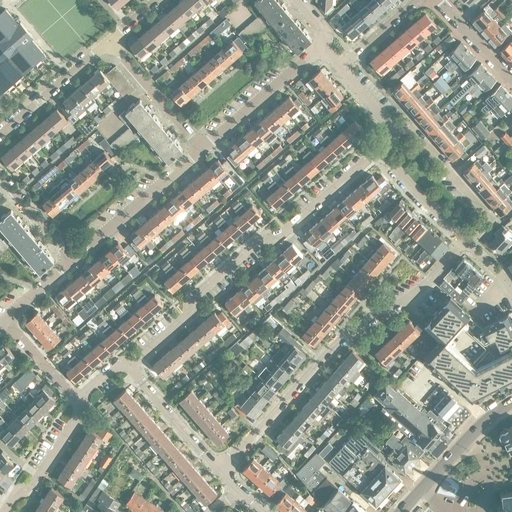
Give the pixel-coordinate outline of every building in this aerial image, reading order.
[(185,0),(183,0),(176,6),(186,18),(195,10),(185,0)] [(185,0),(195,10),(204,2),(207,5),(210,2),(207,0),(185,0)] [(255,0),(254,1),(297,51),(311,39),(303,29),(305,27),(301,22),(299,24),(281,4),(283,2),(281,0),(255,0)] [(332,0),(315,0),(316,1),(328,14),(334,8),(332,6),(332,0)] [(380,0),(372,0),(368,4),(378,15),(387,7),(380,0)] [(368,4),(360,11),(369,22),(378,15),(368,4)] [(176,6),(167,14),(177,26),(186,18),(176,6)] [(218,12),(223,17),(230,11),(225,6),(218,12)] [(472,21),(480,30),(502,10),(499,6),(489,15),(485,10),(472,21)] [(344,10),(342,8),(338,13),(347,22),(342,26),(352,38),(360,30),(350,19),(344,12),(344,13),(343,11),(344,10)] [(5,9),(0,13),(0,91),(44,54),(30,38),(32,36),(20,22),(18,24),(5,9)] [(480,30),(488,39),(501,27),(496,22),(501,18),(501,19),(506,14),(502,10),(480,30)] [(360,11),(350,19),(360,30),(369,22),(360,11)] [(425,13),(416,21),(427,33),(436,25),(425,13)] [(167,14),(158,22),(168,34),(177,26),(167,14)] [(258,17),(253,22),(260,31),(265,26),(258,17)] [(210,18),(205,22),(208,26),(213,21),(210,18)] [(215,37),(230,24),(231,23),(226,18),(210,32),(211,33),(214,37),(215,37)] [(416,21),(407,29),(417,41),(427,33),(416,21)] [(158,22),(149,30),(158,42),(168,34),(158,22)] [(205,22),(196,30),(199,33),(208,26),(205,22)] [(253,22),(248,26),(256,35),(260,31),(253,22)] [(504,24),(501,27),(488,39),(495,46),(508,35),(507,34),(511,31),(504,24)] [(248,26),(244,30),(251,39),(256,35),(248,26)] [(407,29),(398,37),(409,49),(417,41),(407,29)] [(149,30),(140,38),(149,49),(158,42),(149,30)] [(199,33),(196,30),(187,38),(190,41),(199,33)] [(239,34),(239,35),(246,43),(251,39),(244,30),(239,34)] [(214,37),(211,33),(206,37),(205,37),(202,40),(205,44),(209,41),(214,37)] [(441,43),(436,47),(441,53),(446,48),(455,40),(450,35),(441,43)] [(246,47),(237,36),(224,48),(234,59),(242,52),(241,51),(246,47)] [(433,40),(437,44),(441,40),(438,36),(433,40)] [(398,37),(389,45),(399,57),(409,49),(398,37)] [(149,49),(140,38),(130,46),(140,58),(149,49)] [(197,52),(205,44),(202,40),(193,48),(194,48),(195,50),(194,50),(196,52),(197,51),(197,52)] [(445,66),(448,69),(468,50),(461,42),(449,52),(454,57),(445,66)] [(500,52),(507,59),(511,54),(511,42),(500,52)] [(389,45),(380,53),(391,64),(399,57),(389,45)] [(193,48),(188,53),(191,56),(197,52),(197,51),(196,52),(194,50),(195,50),(194,48),(193,48)] [(224,48),(215,55),(225,67),(234,59),(224,48)] [(468,50),(448,69),(451,72),(460,64),(464,68),(476,57),(468,50)] [(391,64),(380,53),(371,61),(381,73),(391,64)] [(215,55),(206,63),(216,74),(225,67),(215,55)] [(160,61),(163,65),(168,61),(164,57),(160,61)] [(179,67),(185,62),(181,58),(176,63),(179,67)] [(174,71),(179,67),(176,63),(170,68),(174,71)] [(206,63),(198,70),(207,82),(216,74),(206,63)] [(489,71),(481,63),(466,77),(470,82),(457,94),(461,97),(468,90),(489,71)] [(150,69),(154,73),(159,69),(155,64),(150,69)] [(115,66),(105,75),(109,80),(120,70),(115,66)] [(105,93),(114,86),(113,84),(110,81),(109,80),(105,75),(100,69),(91,77),(101,89),(105,93)] [(309,79),(316,88),(328,78),(320,69),(309,79)] [(124,75),(120,70),(109,80),(110,81),(113,84),(124,75)] [(162,75),(165,79),(170,74),(167,70),(162,75)] [(198,70),(189,78),(199,89),(207,82),(198,70)] [(489,71),(468,90),(471,94),(475,91),(479,95),(496,79),(489,71)] [(392,90),(400,99),(418,83),(408,72),(400,79),(403,82),(392,90)] [(124,75),(113,84),(114,86),(117,89),(128,80),(124,75)] [(433,82),(443,93),(450,87),(440,76),(433,82)] [(91,77),(82,85),(92,97),(101,89),(91,77)] [(189,78),(180,85),(190,97),(199,89),(189,78)] [(316,88),(324,97),(336,87),(328,78),(316,88)] [(128,80),(117,89),(121,93),(131,84),(128,80)] [(400,99),(408,108),(421,96),(418,98),(414,93),(421,86),(418,83),(400,99)] [(131,84),(121,93),(125,98),(135,88),(131,84)] [(489,102),(482,109),(486,114),(490,110),(509,92),(501,84),(485,99),(489,102)] [(82,85),(73,93),(82,105),(92,97),(82,85)] [(190,97),(180,85),(171,93),(181,105),(190,97)] [(336,87),(324,97),(321,100),(332,113),(342,104),(339,100),(344,96),(336,87)] [(298,94),(303,100),(306,97),(302,91),(298,94)] [(511,95),(509,92),(490,110),(498,117),(511,103),(511,95)] [(82,105),(73,93),(63,101),(67,106),(63,110),(72,121),(86,109),(82,105)] [(461,97),(457,94),(450,101),(453,105),(461,97)] [(289,96),(281,103),(290,115),(299,107),(299,108),(302,105),(296,97),(293,100),(289,96)] [(408,108),(415,116),(433,100),(430,97),(426,101),(421,96),(408,108)] [(117,97),(112,102),(116,106),(121,102),(117,97)] [(306,97),(303,100),(308,105),(311,102),(306,97)] [(140,99),(119,117),(125,123),(131,118),(168,162),(182,149),(174,139),(176,138),(172,133),(170,135),(153,114),(155,113),(151,108),(149,110),(140,99)] [(415,116),(422,125),(436,113),(431,108),(436,104),(433,100),(415,116)] [(463,113),(464,114),(472,107),(467,101),(458,109),(462,115),(463,113)] [(116,106),(112,102),(108,105),(103,110),(106,114),(116,106)] [(281,103),(272,111),(281,123),(290,115),(281,103)] [(310,109),(315,115),(319,111),(314,105),(310,109)] [(57,109),(48,117),(58,129),(67,121),(57,109)] [(422,125),(430,134),(450,116),(453,113),(450,110),(445,114),(442,117),(438,111),(436,113),(422,125)] [(272,111),(263,118),(276,133),(284,126),(281,123),(272,111)] [(94,117),(97,122),(102,118),(99,113),(94,117)] [(478,120),(473,115),(466,120),(471,126),(478,120)] [(341,123),(355,138),(363,131),(355,121),(350,126),(345,120),(341,116),(338,119),(341,123)] [(430,134),(437,142),(451,130),(456,126),(451,121),(453,119),(450,116),(430,134)] [(48,117),(39,125),(49,137),(58,129),(48,117)] [(263,118),(254,126),(264,138),(268,143),(277,135),(275,133),(276,133),(263,118)] [(478,120),(471,126),(482,138),(489,132),(486,128),(485,129),(482,126),(483,124),(479,120),(478,120)] [(77,127),(85,136),(95,128),(91,124),(87,128),(82,122),(77,127)] [(301,127),(304,131),(309,126),(306,122),(301,127)] [(338,136),(346,146),(355,138),(341,123),(338,126),(342,132),(338,136)] [(39,125),(29,133),(39,144),(49,137),(39,125)] [(254,126),(245,133),(255,145),(264,138),(254,126)] [(129,128),(124,132),(132,141),(136,137),(129,128)] [(298,130),(292,135),(295,138),(301,134),(298,130)] [(437,142),(445,151),(463,135),(460,131),(455,135),(451,130),(437,142)] [(124,132),(119,136),(127,145),(132,141),(124,132)] [(29,133),(20,140),(31,152),(39,144),(29,133)] [(245,133),(236,141),(246,153),(255,145),(245,133)] [(501,137),(509,145),(511,142),(511,139),(506,133),(501,137)] [(295,138),(292,135),(287,139),(289,143),(295,138)] [(324,138),(337,153),(346,146),(338,136),(332,141),(327,135),(324,138)] [(463,135),(445,151),(453,160),(463,151),(463,150),(466,148),(461,142),(466,138),(463,135)] [(73,136),(67,140),(71,145),(72,144),(73,146),(77,142),(76,141),(76,140),(73,136)] [(119,136),(115,140),(122,149),(127,145),(119,136)] [(320,151),(329,161),(337,153),(324,138),(320,142),(325,147),(320,151)] [(88,139),(82,144),(85,148),(91,143),(88,139)] [(20,140),(11,148),(21,160),(31,152),(20,140)] [(67,140),(58,148),(62,152),(71,145),(67,140)] [(122,149),(115,140),(110,144),(110,145),(115,151),(117,153),(122,149)] [(246,153),(236,141),(228,149),(238,160),(246,153)] [(115,151),(110,145),(106,148),(112,154),(115,151)] [(280,145),(274,150),(278,153),(283,149),(280,145)] [(475,152),(480,157),(488,150),(483,145),(475,152)] [(21,160),(11,148),(2,157),(12,168),(21,160)] [(62,152),(58,148),(49,156),(53,160),(62,152)] [(269,154),(266,157),(269,161),(278,153),(274,150),(269,154)] [(306,153),(320,169),(329,161),(320,151),(315,156),(310,150),(306,153)] [(104,151),(95,159),(105,171),(114,162),(104,151)] [(302,167),(311,176),(320,169),(306,153),(303,157),(307,162),(302,167)] [(70,154),(65,159),(68,162),(74,158),(70,154)] [(262,160),(257,165),(260,169),(269,161),(266,157),(262,160)] [(65,159),(56,166),(59,170),(68,162),(65,159)] [(95,159),(86,166),(96,178),(105,171),(95,159)] [(218,159),(209,167),(219,179),(228,171),(231,175),(235,171),(226,160),(222,164),(218,159)] [(463,172),(471,181),(490,164),(488,161),(487,162),(486,161),(482,165),(477,159),(474,162),(474,163),(463,172)] [(471,181),(478,189),(493,177),(488,171),(492,168),(491,167),(494,165),(492,162),(490,164),(471,181)] [(56,166),(47,174),(50,178),(59,170),(56,166)] [(86,166),(77,174),(88,185),(96,178),(86,166)] [(297,171),(292,166),(289,169),(302,184),(311,176),(302,167),(297,171)] [(209,167),(200,174),(211,186),(219,179),(209,167)] [(290,178),(285,182),(294,191),(302,184),(289,169),(285,172),(290,178)] [(47,174),(38,182),(41,185),(50,178),(47,174)] [(77,174),(69,181),(79,193),(88,185),(77,174)] [(200,174),(192,182),(202,194),(211,186),(200,174)] [(22,180),(26,184),(31,179),(27,175),(22,180)] [(372,175),(363,183),(373,194),(381,203),(385,199),(377,190),(388,181),(382,175),(377,181),(372,175)] [(245,182),(239,176),(235,180),(240,186),(245,182)] [(478,189),(486,198),(504,182),(501,178),(497,182),(493,177),(478,189)] [(69,181),(60,188),(60,189),(70,201),(79,193),(69,181)] [(275,181),(271,184),(284,200),(294,191),(285,182),(280,187),(275,181)] [(192,182),(183,189),(193,201),(202,194),(192,182)] [(486,198),(494,207),(507,195),(511,191),(507,185),(504,182),(486,198)] [(363,183),(355,190),(365,201),(373,194),(363,183)] [(284,200),(271,184),(268,187),(272,193),(267,197),(276,207),(284,200)] [(52,196),(51,197),(61,208),(70,201),(60,189),(60,188),(57,185),(49,192),(52,196)] [(183,189),(174,197),(184,209),(193,201),(183,189)] [(232,193),(228,189),(223,194),(226,198),(232,193)] [(355,190),(347,197),(357,209),(365,201),(355,190)] [(507,195),(494,207),(501,215),(511,206),(511,205),(511,199),(511,200),(507,195)] [(61,208),(51,197),(42,204),(52,216),(61,208)] [(174,197),(166,204),(176,216),(184,209),(174,197)] [(347,197),(338,204),(348,216),(353,211),(356,214),(359,212),(356,209),(357,209),(347,197)] [(393,216),(396,219),(407,207),(403,204),(405,201),(402,199),(390,213),(388,211),(383,216),(389,222),(393,216)] [(216,200),(211,204),(214,208),(220,203),(216,200)] [(166,204),(157,212),(167,224),(176,216),(166,204)] [(239,207),(252,222),(261,214),(252,205),(247,209),(242,204),(242,205),(239,207)] [(338,204),(330,212),(340,223),(348,216),(338,204)] [(234,220),(243,230),(252,222),(239,207),(235,211),(240,216),(234,220)] [(396,219),(403,226),(416,212),(414,210),(412,212),(407,207),(396,219)] [(0,219),(0,226),(39,273),(54,261),(45,250),(47,248),(43,244),(41,246),(24,225),(26,224),(22,219),(20,221),(11,210),(0,219)] [(157,212),(148,219),(159,231),(167,224),(157,212)] [(330,212),(322,219),(332,230),(340,223),(330,212)] [(403,226),(410,231),(420,220),(416,216),(418,214),(416,212),(403,226)] [(199,215),(194,219),(197,223),(202,218),(199,215)] [(375,222),(378,226),(383,219),(381,217),(375,222)] [(148,219),(139,227),(150,239),(159,231),(148,219)] [(197,223),(194,219),(188,224),(191,228),(197,223)] [(322,219),(313,226),(323,238),(332,230),(322,219)] [(369,223),(366,219),(362,223),(360,222),(356,225),(360,230),(369,223)] [(221,223),(234,238),(243,230),(234,220),(229,225),(225,220),(221,223)] [(410,231),(417,238),(429,224),(427,222),(426,224),(420,220),(410,231)] [(217,235),(226,245),(234,238),(221,223),(218,226),(222,231),(217,235)] [(389,236),(392,238),(403,226),(399,223),(392,230),(393,231),(389,236)] [(417,238),(424,244),(434,232),(430,229),(432,227),(429,224),(417,238)] [(323,238),(313,226),(305,234),(315,245),(323,238)] [(403,226),(392,238),(396,242),(394,244),(397,247),(399,244),(403,240),(399,237),(406,229),(403,226)] [(489,243),(499,252),(510,239),(504,234),(507,230),(502,226),(495,233),(497,235),(489,243)] [(134,239),(131,242),(137,249),(140,246),(141,247),(145,242),(150,248),(154,245),(149,239),(150,239),(139,227),(130,235),(134,239)] [(181,230),(176,234),(179,238),(185,233),(181,230)] [(424,244),(431,251),(444,237),(442,235),(440,237),(434,232),(424,244)] [(170,239),(167,241),(171,245),(179,238),(176,234),(170,239)] [(339,239),(340,240),(344,244),(352,237),(349,234),(345,238),(342,235),(339,239)] [(204,238),(217,253),(226,245),(217,235),(212,240),(208,235),(204,238)] [(444,237),(431,251),(439,258),(449,246),(444,241),(446,239),(444,237)] [(200,251),(208,261),(217,253),(204,238),(200,241),(205,246),(200,251)] [(340,240),(331,247),(335,252),(344,244),(340,240)] [(171,245),(167,241),(164,244),(164,245),(158,250),(160,252),(161,251),(162,253),(171,245)] [(118,242),(109,250),(119,262),(128,254),(118,242)] [(383,242),(375,252),(387,262),(395,252),(383,242)] [(293,244),(284,252),(294,263),(303,256),(293,244)] [(410,246),(406,251),(409,254),(414,249),(410,246)] [(335,252),(331,247),(322,254),(327,259),(330,256),(335,252)] [(427,255),(430,251),(426,247),(420,255),(420,256),(417,260),(420,263),(424,258),(427,255)] [(348,249),(342,256),(346,259),(351,253),(348,249)] [(109,250),(101,257),(111,269),(119,262),(109,250)] [(194,255),(190,250),(186,253),(200,268),(208,261),(200,251),(194,255)] [(284,252),(276,259),(286,270),(294,263),(284,252)] [(375,252),(367,261),(379,271),(387,262),(375,252)] [(154,260),(148,253),(144,256),(149,263),(154,260)] [(187,261),(182,266),(191,276),(200,268),(186,253),(183,256),(187,261)] [(308,270),(303,274),(306,277),(311,273),(310,272),(318,265),(308,253),(305,256),(313,265),(308,269),(308,270)] [(338,257),(332,263),(338,268),(343,262),(346,259),(342,256),(340,259),(338,257)] [(101,257),(92,265),(102,277),(111,269),(101,257)] [(276,259),(267,266),(277,278),(286,270),(276,259)] [(459,272),(465,277),(473,268),(464,259),(454,269),(453,268),(449,273),(454,278),(459,272)] [(367,261),(359,270),(371,280),(379,271),(367,261)] [(330,265),(324,272),(328,275),(334,268),(336,270),(338,268),(332,263),(330,265)] [(128,269),(134,276),(140,271),(134,264),(128,269)] [(92,265),(83,272),(93,284),(102,277),(92,265)] [(172,265),(169,268),(182,283),(191,276),(182,266),(177,271),(172,265)] [(267,266),(259,274),(269,285),(277,278),(267,266)] [(182,283),(169,268),(165,271),(170,277),(164,281),(173,291),(182,283)] [(449,294),(459,302),(461,304),(475,288),(473,286),(483,276),(473,268),(465,277),(470,282),(460,293),(454,289),(449,294)] [(359,270),(351,279),(363,289),(371,280),(359,270)] [(83,272),(74,280),(84,292),(93,284),(83,272)] [(120,280),(121,281),(124,285),(133,277),(129,273),(120,280)] [(259,274),(251,281),(264,296),(266,297),(270,294),(268,291),(272,288),(269,285),(259,274)] [(351,279),(343,289),(355,299),(363,289),(351,279)] [(74,280),(66,287),(76,299),(84,292),(74,280)] [(284,286),(287,288),(289,292),(296,286),(291,280),(284,286)] [(439,286),(440,286),(449,294),(454,289),(445,280),(439,286)] [(124,285),(121,281),(116,286),(119,290),(124,285)] [(251,281),(242,288),(252,300),(255,304),(264,296),(251,281)] [(76,299),(66,287),(57,295),(67,307),(76,299)] [(242,288),(234,296),(244,307),(243,307),(248,312),(252,308),(248,303),(252,300),(242,288)] [(282,293),(278,296),(281,299),(289,292),(287,288),(282,293)] [(343,289),(335,298),(347,308),(355,299),(343,289)] [(149,299),(141,290),(141,291),(138,293),(154,312),(163,304),(155,295),(149,299)] [(109,292),(104,297),(107,300),(112,295),(109,292)] [(142,305),(137,310),(146,320),(154,312),(138,293),(135,296),(134,296),(142,305)] [(244,307),(234,296),(225,303),(235,314),(243,307),(244,307)] [(274,299),(270,303),(273,306),(281,299),(278,296),(274,299)] [(107,300),(104,297),(98,301),(101,305),(107,300)] [(431,317),(425,324),(441,339),(425,357),(429,360),(429,361),(430,362),(434,366),(436,367),(444,375),(446,376),(450,380),(451,381),(453,383),(454,383),(454,384),(461,390),(472,400),(475,398),(475,399),(480,396),(484,394),(483,394),(496,387),(496,388),(505,383),(511,379),(511,321),(508,314),(499,318),(500,319),(483,327),(450,297),(444,304),(432,317),(431,317)] [(335,298),(327,307),(339,317),(347,308),(335,298)] [(291,299),(286,304),(291,309),(296,304),(291,299)] [(50,307),(55,312),(58,309),(54,303),(50,307)] [(291,309),(286,304),(282,309),(287,313),(291,309)] [(92,307),(86,311),(89,315),(95,310),(92,307)] [(327,307),(319,317),(330,327),(339,317),(327,307)] [(58,309),(55,312),(59,318),(63,314),(58,309)] [(127,309),(124,313),(137,328),(146,320),(137,310),(132,315),(127,309)] [(89,315),(86,311),(81,316),(84,320),(89,315)] [(26,322),(34,331),(45,321),(37,312),(26,322)] [(215,312),(206,319),(216,331),(224,324),(226,325),(230,322),(222,312),(218,315),(215,312)] [(124,321),(119,325),(128,335),(137,328),(124,313),(120,316),(124,321)] [(257,313),(253,317),(256,321),(258,323),(262,319),(261,317),(257,313)] [(277,325),(270,316),(262,323),(269,331),(277,325)] [(319,317),(311,326),(322,336),(330,327),(319,317)] [(62,321),(67,326),(71,323),(66,318),(62,321)] [(206,319),(197,327),(207,339),(216,331),(206,319)] [(34,331),(41,339),(52,329),(45,321),(34,331)] [(248,321),(244,325),(248,331),(253,326),(251,325),(248,321)] [(409,321),(401,329),(411,340),(419,332),(423,336),(428,332),(422,326),(418,330),(409,321)] [(110,325),(106,327),(119,343),(128,335),(119,325),(114,330),(110,325)] [(322,336),(311,326),(303,335),(314,345),(322,336)] [(107,336),(102,341),(111,351),(119,343),(106,327),(103,331),(107,336)] [(197,327),(189,335),(199,346),(203,342),(206,346),(210,342),(207,339),(197,327)] [(257,327),(248,335),(253,340),(254,341),(262,332),(257,327)] [(302,346),(290,336),(292,334),(283,327),(277,334),(286,342),(281,349),(298,364),(306,355),(299,349),(302,346)] [(52,329),(41,339),(49,348),(60,338),(52,329)] [(401,329),(392,337),(402,348),(411,340),(401,329)] [(233,333),(225,341),(228,345),(236,337),(233,333)] [(189,335),(180,342),(190,354),(199,346),(189,335)] [(248,335),(240,343),(245,347),(246,349),(253,340),(248,335)] [(392,337),(384,345),(394,355),(402,348),(392,337)] [(102,341),(93,348),(102,358),(111,351),(102,341)] [(225,341),(216,348),(219,352),(228,345),(225,341)] [(245,347),(240,343),(238,341),(228,349),(236,355),(245,347)] [(180,342),(172,350),(181,361),(186,357),(189,361),(193,358),(190,354),(180,342)] [(4,343),(0,345),(0,357),(5,363),(4,365),(9,370),(12,367),(7,362),(15,355),(4,343)] [(394,355),(384,345),(375,353),(386,364),(394,355)] [(65,346),(62,348),(67,354),(70,352),(65,346)] [(67,354),(62,348),(59,350),(64,357),(67,354)] [(93,348),(84,356),(93,366),(102,358),(93,348)] [(219,352),(216,348),(207,356),(210,360),(219,352)] [(280,348),(272,357),(291,372),(298,364),(281,349),(280,348)] [(172,350),(163,357),(173,369),(181,361),(172,350)] [(353,350),(345,359),(356,369),(364,360),(353,350)] [(75,355),(71,358),(84,373),(93,366),(84,356),(79,360),(75,355)] [(173,369),(163,357),(154,365),(164,377),(173,369)] [(215,364),(220,369),(227,362),(222,357),(215,364)] [(270,363),(267,367),(283,381),(291,372),(272,357),(269,361),(270,363)] [(84,373),(71,358),(68,361),(72,367),(67,371),(75,381),(84,373)] [(345,359),(338,368),(349,378),(353,382),(361,373),(356,369),(345,359)] [(252,369),(246,364),(242,369),(248,374),(252,369)] [(266,366),(258,375),(275,390),(283,381),(267,367),(266,366)] [(17,380),(24,387),(37,375),(29,368),(17,380)] [(338,368),(330,377),(341,387),(349,378),(338,368)] [(260,384),(257,388),(256,389),(268,399),(275,390),(258,375),(258,374),(254,379),(260,384)] [(330,377),(322,385),(334,395),(337,391),(342,395),(346,391),(341,387),(330,377)] [(201,381),(209,390),(213,386),(205,378),(201,381)] [(185,382),(181,379),(176,383),(180,387),(185,382)] [(385,404),(384,406),(380,411),(407,435),(407,434),(410,437),(425,450),(427,448),(431,451),(441,440),(439,438),(445,432),(442,430),(446,426),(439,420),(438,421),(395,383),(394,384),(389,379),(375,395),(385,404)] [(17,380),(13,384),(20,391),(24,387),(17,380)] [(253,393),(249,397),(260,407),(268,399),(256,389),(257,388),(250,383),(246,388),(253,393)] [(38,393),(34,397),(46,409),(55,400),(50,396),(54,392),(45,384),(37,392),(38,393)] [(322,385),(315,394),(331,408),(335,404),(330,400),(334,395),(322,385)] [(0,393),(0,398),(1,400),(2,399),(2,400),(11,392),(6,387),(0,393)] [(115,398),(123,407),(134,398),(126,388),(115,398)] [(180,400),(187,408),(199,399),(191,390),(180,400)] [(31,402),(27,407),(38,418),(46,409),(34,397),(29,392),(25,396),(31,402)] [(448,392),(444,395),(447,397),(445,399),(449,403),(449,404),(458,412),(463,406),(448,392)] [(315,394),(307,403),(318,413),(322,408),(329,414),(333,409),(331,408),(315,394)] [(447,397),(444,395),(434,406),(450,421),(458,412),(449,404),(449,403),(445,399),(447,397)] [(249,397),(241,406),(248,412),(252,416),(260,407),(249,397)] [(123,407),(130,416),(142,406),(134,398),(123,407)] [(358,408),(364,413),(373,404),(367,398),(361,405),(358,408)] [(187,408),(195,417),(206,408),(199,399),(187,408)] [(241,406),(238,403),(235,406),(244,417),(248,412),(241,406)] [(307,403),(300,412),(311,421),(316,426),(320,421),(315,417),(318,413),(307,403)] [(130,416),(138,425),(149,415),(142,406),(130,416)] [(27,407),(18,416),(29,427),(38,418),(27,407)] [(195,417),(202,426),(214,416),(206,408),(195,417)] [(300,412),(292,420),(303,430),(311,421),(300,412)] [(346,413),(342,418),(346,421),(351,416),(346,413)] [(138,425),(145,434),(157,424),(149,415),(138,425)] [(18,416),(9,425),(20,436),(29,427),(18,416)] [(202,426),(210,435),(221,425),(214,416),(202,426)] [(9,425),(2,418),(0,419),(0,424),(5,429),(0,434),(12,445),(20,436),(9,425)] [(341,427),(346,421),(342,418),(337,423),(341,427)] [(292,420),(285,429),(296,439),(301,443),(304,439),(300,435),(303,430),(292,420)] [(145,434),(153,442),(164,432),(157,424),(145,434)] [(221,425),(210,435),(218,444),(229,434),(221,425)] [(324,433),(327,436),(328,437),(336,428),(332,425),(329,429),(328,428),(324,433)] [(511,426),(508,428),(506,428),(503,428),(502,431),(501,431),(500,435),(502,439),(505,441),(507,446),(508,445),(511,452),(511,451),(511,426)] [(90,429),(84,439),(96,447),(103,438),(107,441),(112,433),(102,427),(97,434),(90,429)] [(296,439),(285,429),(277,438),(280,442),(276,446),(287,456),(292,451),(288,448),(296,439)] [(359,430),(329,461),(360,490),(359,492),(370,502),(372,501),(376,505),(385,494),(390,489),(392,487),(394,489),(400,482),(399,481),(400,479),(391,471),(392,470),(376,455),(381,450),(359,430)] [(153,442),(160,451),(172,441),(164,432),(153,442)] [(327,436),(324,433),(320,437),(319,436),(315,440),(319,444),(322,440),(323,441),(327,436)] [(127,434),(124,437),(131,446),(135,443),(127,434)] [(394,449),(388,456),(405,472),(419,457),(419,456),(425,450),(410,437),(407,434),(407,435),(401,441),(407,446),(399,454),(394,449)] [(84,439),(78,448),(90,457),(96,447),(84,439)] [(160,451),(168,460),(179,450),(172,441),(160,451)] [(327,443),(317,453),(321,458),(331,447),(327,443)] [(262,450),(270,458),(274,453),(266,445),(262,450)] [(134,450),(138,455),(142,451),(138,446),(134,450)] [(78,448),(71,458),(84,466),(90,457),(78,448)] [(168,460),(176,469),(187,459),(179,450),(168,460)] [(2,452),(0,454),(0,468),(5,473),(14,464),(2,452)] [(99,463),(101,465),(105,467),(112,458),(105,453),(99,463)] [(317,453),(296,474),(305,483),(314,474),(325,461),(321,458),(317,453)] [(71,458),(65,467),(78,476),(84,466),(71,458)] [(243,470),(252,478),(263,466),(253,458),(243,470)] [(176,469),(183,477),(194,467),(187,459),(176,469)] [(149,467),(154,472),(157,469),(153,464),(149,467)] [(252,478),(261,486),(272,474),(263,466),(252,478)] [(78,476),(65,467),(58,477),(71,486),(78,476)] [(183,477),(191,486),(202,476),(194,467),(183,477)] [(274,489),(278,493),(289,480),(285,476),(282,480),(280,482),(272,474),(261,486),(270,494),(274,489)] [(275,504),(284,511),(295,500),(291,496),(296,491),(291,486),(298,479),(294,474),(289,480),(278,493),(282,496),(275,504)] [(309,488),(318,478),(314,474),(305,483),(309,488)] [(191,486),(198,495),(209,485),(202,476),(191,486)] [(365,511),(353,501),(328,477),(322,482),(312,492),(323,504),(316,511),(365,511)] [(318,478),(309,488),(312,492),(322,482),(318,478)] [(92,486),(89,484),(83,493),(81,492),(79,496),(84,499),(92,486)] [(209,485),(198,495),(205,503),(206,503),(217,494),(209,485)] [(51,487),(45,497),(58,505),(64,495),(51,487)] [(103,508),(100,511),(118,511),(119,511),(116,509),(120,502),(103,491),(98,487),(93,494),(92,494),(86,503),(90,506),(96,496),(98,497),(101,499),(98,504),(103,508)] [(126,504),(136,511),(145,499),(134,491),(126,504)] [(511,511),(511,492),(502,494),(503,503),(501,503),(501,506),(498,506),(499,508),(499,511),(511,511)] [(45,497),(39,506),(47,511),(53,511),(58,505),(45,497)] [(136,511),(137,511),(151,511),(155,506),(145,499),(136,511)] [(284,511),(299,511),(304,507),(295,500),(284,511)] [(86,511),(90,506),(86,503),(80,511),(86,511)]
